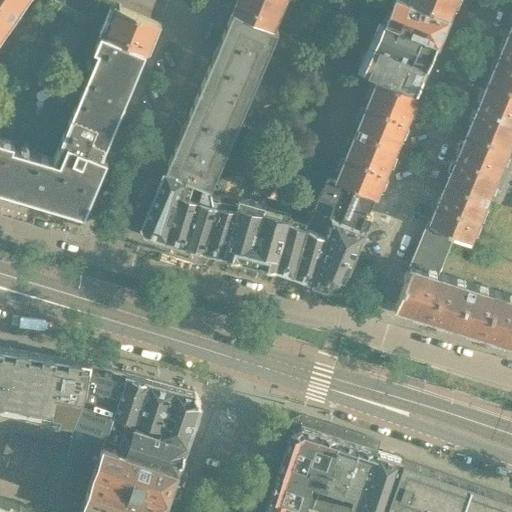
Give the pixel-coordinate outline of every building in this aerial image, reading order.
[(0,0),(0,2),(15,13),(23,0),(0,0)] [(82,0),(69,0),(67,5),(77,10),(82,0)] [(97,0),(82,0),(77,10),(89,17),(97,0)] [(272,26),(282,0),(234,0),(231,10),(272,26)] [(449,14),(413,0),(384,0),(378,18),(384,21),(437,42),(449,14)] [(413,0),(449,14),(454,0),(413,0)] [(15,13),(0,2),(0,39),(3,35),(1,33),(15,13)] [(157,21),(119,5),(105,34),(145,50),(157,21)] [(231,10),(219,39),(225,42),(217,62),(210,59),(198,88),(244,107),(277,29),(271,26),(272,26),(231,10)] [(437,42),(384,21),(374,46),(427,67),(437,42)] [(511,26),(510,25),(489,77),(511,86),(511,26)] [(97,50),(58,144),(53,157),(12,146),(14,141),(0,137),(0,187),(9,190),(9,191),(12,192),(12,191),(21,194),(24,195),(36,198),(36,199),(39,200),(39,199),(48,202),(51,203),(51,202),(54,201),(61,203),(63,206),(63,207),(83,213),(106,157),(101,155),(145,50),(105,34),(100,32),(93,49),(97,50)] [(427,67),(374,46),(368,44),(358,69),(377,76),(417,93),(427,67)] [(417,93),(377,76),(355,131),(394,148),(417,93)] [(511,129),(511,86),(489,77),(467,128),(506,144),(511,129)] [(210,186),(244,107),(198,88),(186,117),(192,120),(184,140),(178,137),(164,168),(184,176),(192,179),(203,183),(209,186),(210,186)] [(506,144),(467,128),(446,180),(485,196),(506,144)] [(355,131),(335,179),(375,195),(394,148),(355,131)] [(141,224),(144,231),(167,238),(184,176),(164,168),(141,224)] [(375,195),(335,179),(326,175),(312,207),(312,209),(361,229),(375,195)] [(185,243),(199,196),(189,194),(192,179),(184,176),(167,238),(185,243)] [(467,237),(485,196),(446,180),(429,221),(452,231),(467,237)] [(204,248),(217,204),(219,195),(207,192),(209,186),(203,183),(199,196),(185,243),(204,248)] [(311,200),(298,187),(294,200),(309,206),(311,200)] [(222,253),(235,210),(217,204),(204,248),(222,253)] [(236,207),(235,210),(222,253),(247,260),(261,214),(236,207)] [(339,283),(361,229),(312,209),(310,208),(308,218),(305,230),(322,235),(308,278),(333,287),(334,287),(335,286),(337,286),(338,285),(338,284),(339,283)] [(287,221),(261,214),(247,260),(273,267),(286,225),(287,221)] [(444,253),(452,231),(429,221),(420,243),(444,253)] [(303,230),(286,225),(273,267),(290,272),(303,230)] [(308,278),(322,235),(305,230),(303,230),(290,272),(308,278)] [(437,273),(444,253),(420,243),(411,265),(437,273)] [(456,324),(469,283),(437,273),(411,265),(394,305),(456,324)] [(511,329),(511,296),(469,283),(456,324),(509,341),(511,329)] [(0,408),(73,421),(74,420),(86,390),(91,362),(90,362),(0,346),(0,408)] [(119,511),(162,511),(186,443),(200,401),(194,390),(91,362),(86,390),(74,420),(75,421),(70,454),(96,461),(83,500),(119,511)] [(317,429),(301,423),(291,428),(278,467),(301,474),(317,429)] [(335,435),(317,429),(301,474),(306,476),(305,479),(319,484),(335,435)] [(357,442),(335,435),(319,484),(340,491),(341,488),(357,442)] [(354,511),(375,448),(357,442),(341,488),(352,492),(349,500),(334,495),(331,504),(327,511),(354,511)] [(379,511),(400,456),(375,448),(354,511),(379,511)] [(511,511),(511,495),(404,458),(402,457),(383,511),(384,511),(387,511),(511,511)] [(301,474),(278,467),(270,493),(323,511),(327,511),(331,504),(306,495),(308,487),(303,485),(305,479),(306,476),(301,474)] [(323,511),(270,493),(263,511),(323,511)] [(46,511),(0,496),(0,511),(46,511)] [(119,511),(83,500),(78,511),(119,511)]
